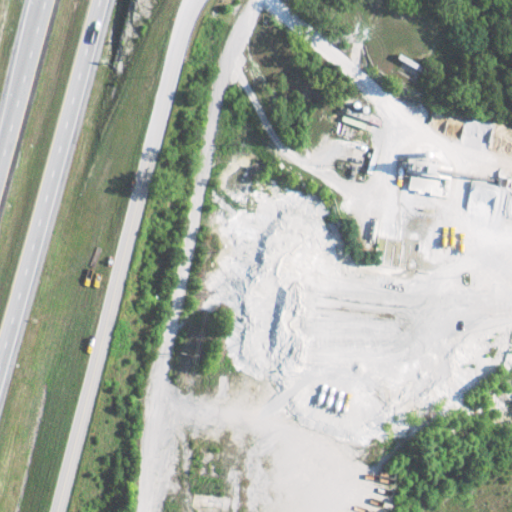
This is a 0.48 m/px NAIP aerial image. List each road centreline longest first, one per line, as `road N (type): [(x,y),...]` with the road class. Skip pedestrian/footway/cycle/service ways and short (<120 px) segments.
road 1 (residential): [(262,0),(221,97),(160,388),(145,511)]
road 2 (motorway): [(0,350),(104,0)]
road 3 (residential): [(50,511),(119,255)]
road 4 (residential): [(119,255),(190,0)]
road 5 (motorway): [(42,0),(0,150)]
